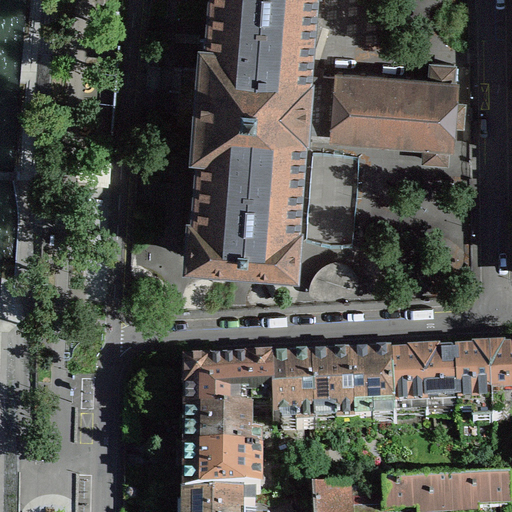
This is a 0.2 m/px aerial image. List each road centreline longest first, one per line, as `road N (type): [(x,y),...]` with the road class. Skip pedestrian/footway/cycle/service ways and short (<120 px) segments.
road 1 (residential): [(498,317),(129,338),(108,370),(106,511)]
road 2 (residential): [(494,0),(498,317)]
